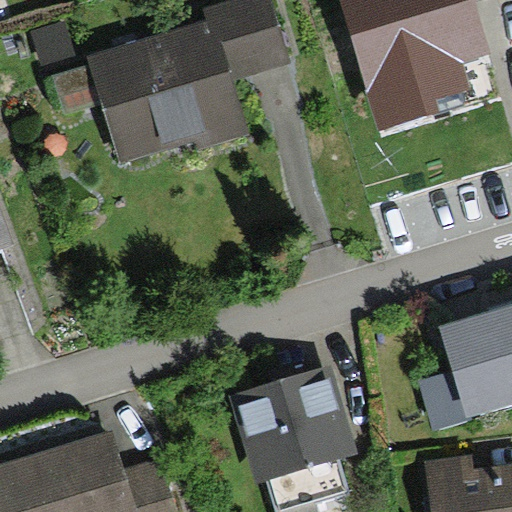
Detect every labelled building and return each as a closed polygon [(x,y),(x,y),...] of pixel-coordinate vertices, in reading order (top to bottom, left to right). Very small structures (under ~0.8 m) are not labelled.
[(354,0),(383,89),(480,57),(461,0),(354,0)] [(266,14),(98,68),(130,165),(297,111),(266,14)] [(478,419),(511,410),(511,329),(459,343),(478,419)] [(346,460),(324,382),(242,405),(264,483),(346,460)] [(127,511),(107,447),(0,479),(0,502),(3,511),(127,511)] [(444,511),(511,511),(511,482),(442,489),(444,511)]
